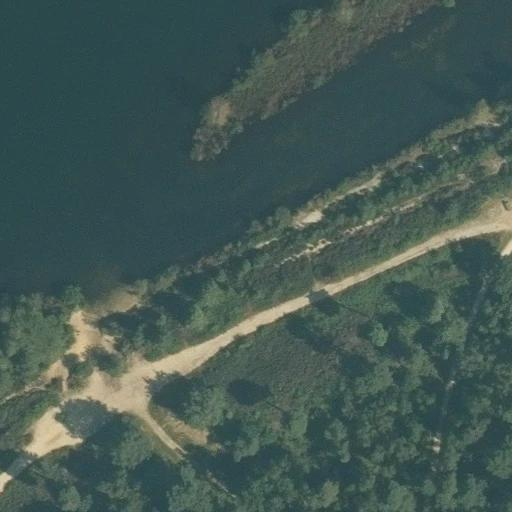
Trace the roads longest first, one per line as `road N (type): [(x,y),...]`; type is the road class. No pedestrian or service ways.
road 1 (track): [(511,208),(395,251),(113,393)]
road 2 (track): [(264,511),(113,393)]
